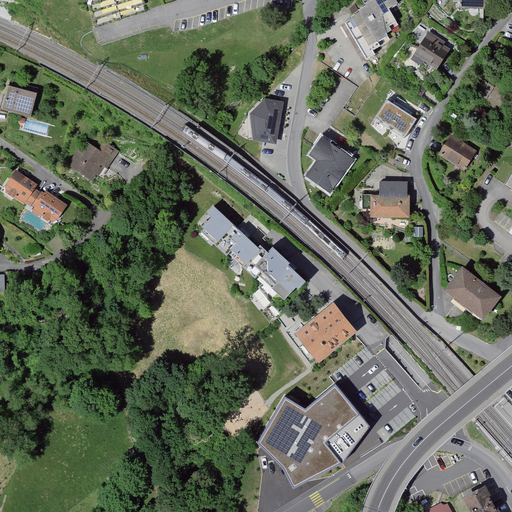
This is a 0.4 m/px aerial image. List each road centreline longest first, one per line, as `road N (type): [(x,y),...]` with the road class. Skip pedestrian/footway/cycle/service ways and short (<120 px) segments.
road 1 (residential): [(434,323),(299,198),(296,127),(310,63),(310,5)]
road 2 (residential): [(511,5),(418,148),(434,238),(434,323)]
road 3 (tertiary): [(301,511),(417,442),(484,460),(511,495)]
road 4 (residential): [(0,268),(52,260),(90,236),(99,219),(89,202),(0,142)]
road 5 (secondary): [(511,370),(421,446),(379,511)]
